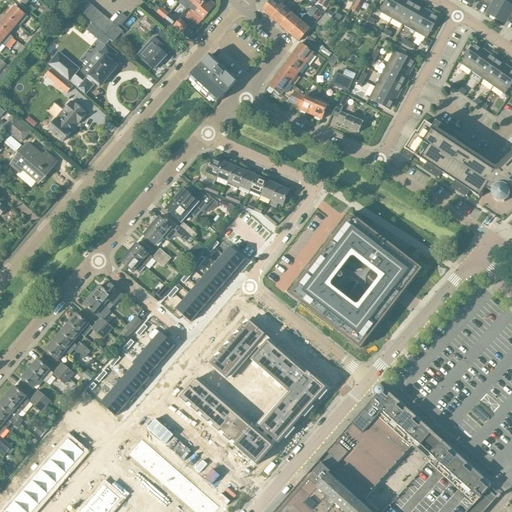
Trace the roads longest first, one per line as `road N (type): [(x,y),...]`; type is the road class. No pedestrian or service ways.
road 1 (residential): [(0,284),(241,6)]
road 2 (residential): [(51,511),(196,344)]
road 3 (residential): [(251,511),(368,378)]
road 4 (residential): [(378,163),(458,14)]
road 5 (residential): [(95,258),(205,131)]
road 6 (residential): [(368,378),(475,263)]
road 7 (residential): [(368,378),(250,283)]
road 8 (residential): [(378,163),(244,95)]
road 9 (residential): [(0,370),(95,258)]
road 10 (residential): [(495,243),(378,163)]
road 11 (residential): [(196,344),(95,258)]
road 12 (residential): [(244,95),(288,45),(241,6)]
road 13 (residential): [(205,131),(315,187)]
